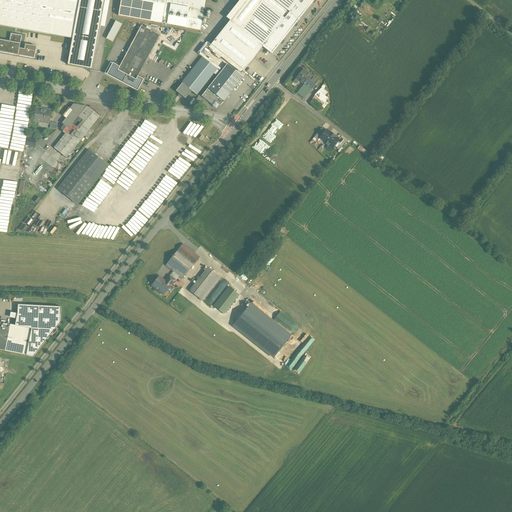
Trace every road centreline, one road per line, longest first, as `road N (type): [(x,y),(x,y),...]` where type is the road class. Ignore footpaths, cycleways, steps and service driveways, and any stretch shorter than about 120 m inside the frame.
road 1 (tertiary): [(0,424),(234,129)]
road 2 (tertiary): [(234,129),(339,0)]
road 3 (residential): [(151,106),(0,79)]
road 4 (residential): [(151,106),(233,0)]
